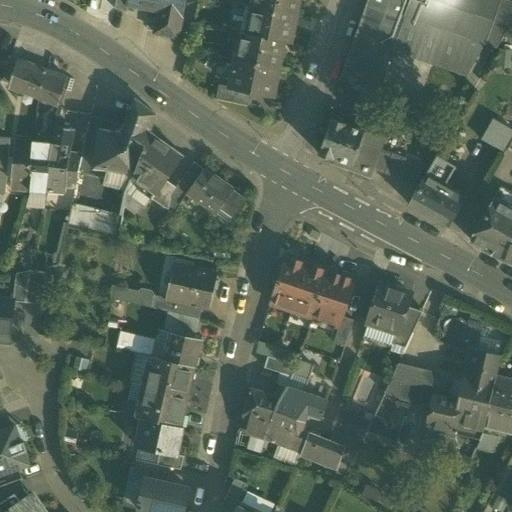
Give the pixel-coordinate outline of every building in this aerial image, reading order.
[(128,0),(127,6),(158,12),(154,34),(178,39),(185,0),(128,0)] [(253,0),(252,6),(297,16),(300,0),(253,0)] [(367,0),(351,48),(389,61),(393,51),(405,16),(411,0),(367,0)] [(501,0),(411,0),(405,16),(484,44),(485,44),(501,0)] [(511,1),(508,0),(501,0),(485,44),(497,48),(511,21),(511,1)] [(297,16),(252,6),(245,33),(245,34),(285,42),(292,43),(297,16)] [(484,44),(405,16),(393,51),(467,76),(484,44)] [(285,42),(245,34),(240,61),(279,69),(285,42)] [(389,61),(351,48),(339,80),(343,81),(343,82),(362,88),(378,93),(389,61)] [(9,60),(0,57),(0,82),(0,83),(3,77),(9,60)] [(47,71),(17,59),(9,84),(38,95),(47,71)] [(240,61),(234,60),(229,87),(228,88),(253,93),(274,98),(279,69),(240,61)] [(67,78),(47,71),(38,95),(55,101),(55,102),(58,104),(67,78)] [(253,93),(228,88),(229,87),(218,85),(216,100),(251,107),(253,93)] [(378,93),(362,88),(352,115),(368,121),(369,120),(378,93)] [(156,115),(135,99),(120,134),(146,141),(150,128),(156,115)] [(485,141),(510,149),(511,142),(511,124),(493,118),(485,141)] [(365,131),(346,125),(346,124),(331,119),(318,155),(333,160),(331,164),(350,171),(365,131)] [(369,120),(368,121),(365,131),(350,171),(371,178),(373,171),(381,150),(389,127),(369,120)] [(74,130),(54,128),(49,156),(67,158),(68,158),(70,147),(71,147),(74,130)] [(119,134),(100,130),(94,169),(134,172),(146,141),(120,134),(119,134)] [(184,156),(150,132),(146,141),(134,172),(127,193),(147,207),(155,195),(165,182),(174,170),(184,156)] [(10,139),(0,138),(0,192),(5,193),(7,176),(11,176),(13,161),(8,160),(10,139)] [(424,165),(381,150),(373,171),(416,186),(424,165)] [(31,154),(13,153),(13,161),(11,176),(10,190),(30,191),(31,176),(29,176),(31,154)] [(49,156),(31,154),(29,176),(31,176),(30,191),(30,192),(46,194),(49,156)] [(67,158),(49,156),(46,194),(65,195),(65,192),(66,188),(66,174),(67,158)] [(445,186),(456,167),(436,156),(425,175),(445,186)] [(68,158),(67,158),(66,174),(66,188),(74,189),(80,159),(68,158)] [(193,163),(176,188),(170,195),(170,199),(176,203),(180,205),(188,194),(187,193),(203,170),(193,163)] [(203,170),(187,193),(188,194),(217,214),(218,211),(233,191),(203,170)] [(445,186),(425,175),(408,204),(448,227),(465,198),(445,186)] [(494,198),(511,208),(511,193),(500,186),(494,198)] [(245,199),(233,191),(218,211),(231,220),(245,199)] [(511,208),(494,198),(470,239),(505,260),(511,239),(511,208)] [(68,228),(80,230),(84,210),(73,207),(68,228)] [(80,230),(91,233),(96,212),(84,210),(80,230)] [(91,233),(103,235),(108,215),(96,212),(91,233)] [(103,235),(114,238),(119,217),(108,215),(103,235)] [(287,255),(270,304),(291,311),(307,265),(299,262),(300,259),(287,255)] [(217,274),(174,264),(166,298),(166,299),(201,307),(209,309),(217,274)] [(47,285),(68,289),(73,270),(52,265),(47,285)] [(307,265),(291,311),(312,318),(329,269),(317,265),(316,268),(307,265)] [(329,269),(312,318),(338,327),(342,317),(355,278),(329,269)] [(46,273),(30,271),(28,272),(25,303),(42,305),(46,273)] [(28,272),(16,274),(13,302),(25,303),(28,272)] [(401,292),(380,285),(368,323),(398,333),(407,307),(411,295),(401,292)] [(154,309),(156,296),(113,286),(110,299),(154,309)] [(201,307),(166,299),(166,298),(156,296),(154,309),(175,313),(198,319),(201,307)] [(13,302),(0,299),(0,331),(9,332),(13,302)] [(422,313),(407,307),(395,343),(406,347),(422,313)] [(198,319),(175,313),(171,333),(194,338),(198,319)] [(353,320),(342,317),(334,343),(345,346),(353,320)] [(170,333),(162,331),(154,340),(120,332),(117,349),(128,351),(153,357),(153,358),(163,360),(170,333)] [(171,333),(170,333),(163,360),(196,367),(199,351),(199,350),(202,340),(194,338),(171,333)] [(269,344),(264,367),(283,372),(288,348),(269,344)] [(500,358),(472,351),(468,368),(496,375),(500,358)] [(163,360),(153,358),(146,388),(189,397),(196,367),(163,360)] [(296,360),(287,388),(311,396),(316,383),(307,380),(312,366),(296,360)] [(418,368),(398,364),(385,394),(410,401),(418,368)] [(435,372),(418,368),(410,401),(427,406),(435,372)] [(496,375),(468,368),(460,401),(455,426),(456,426),(483,432),(484,427),(496,377),(496,375)] [(511,380),(496,377),(484,427),(511,433),(511,380)] [(273,398),(252,391),(242,425),(253,429),(252,434),(266,439),(266,438),(275,412),(280,400),(279,400),(285,390),(279,386),(273,398)] [(189,397),(146,388),(139,418),(142,419),(182,428),(189,397)] [(311,396),(287,388),(285,390),(279,400),(280,400),(275,412),(305,422),(308,413),(321,418),(326,402),(311,396)] [(460,401),(434,396),(427,427),(455,434),(456,426),(455,426),(460,401)] [(305,422),(275,412),(266,438),(302,451),(303,451),(309,434),(301,431),(305,422)] [(371,423),(338,412),(332,430),(355,437),(363,440),(371,423)] [(182,428),(142,419),(136,447),(160,452),(176,456),(182,428)] [(393,432),(371,423),(363,440),(387,448),(393,432)] [(0,431),(0,474),(28,464),(24,452),(27,451),(24,441),(20,443),(14,426),(0,431)] [(485,431),(480,447),(490,450),(496,434),(485,431)] [(345,448),(309,433),(309,434),(303,451),(302,451),(300,456),(337,471),(345,448)] [(176,456),(160,452),(157,465),(170,468),(180,470),(183,457),(176,456)] [(157,465),(135,460),(132,476),(145,479),(167,484),(170,468),(157,465)] [(167,484),(145,479),(138,510),(146,511),(182,511),(188,489),(167,484)] [(235,479),(224,501),(235,506),(245,484),(235,479)] [(20,480),(0,486),(0,503),(14,494),(20,502),(28,496),(24,491),(20,480)] [(33,504),(28,496),(20,502),(14,494),(0,503),(0,510),(1,511),(45,511),(38,501),(33,504)]
